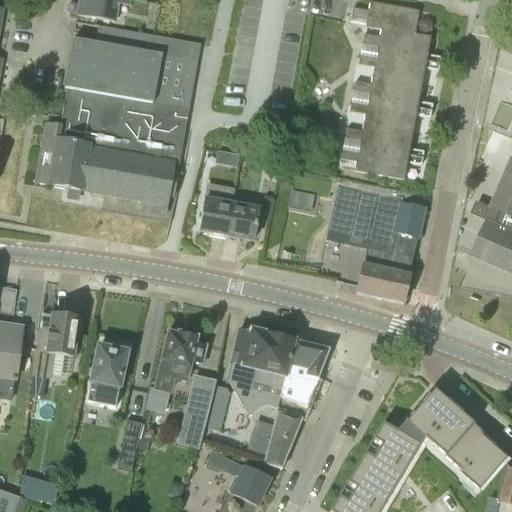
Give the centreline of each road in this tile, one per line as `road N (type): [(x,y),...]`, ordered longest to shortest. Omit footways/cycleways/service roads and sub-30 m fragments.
road 1 (tertiary): [(368,321),(232,286),(0,252)]
road 2 (residential): [(427,293),(487,0)]
road 3 (residential): [(368,321),(286,511)]
road 4 (residential): [(438,345),(431,362),(437,380),(511,446)]
